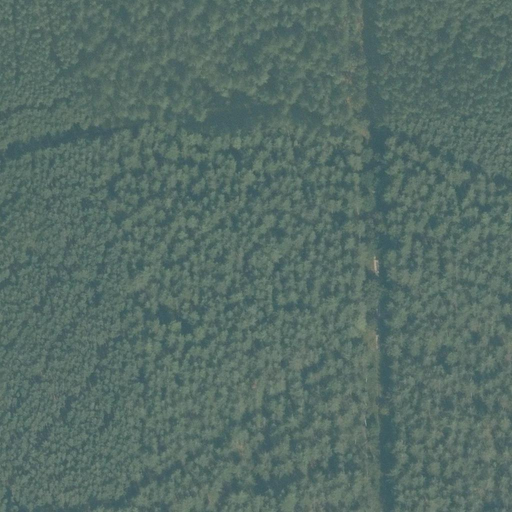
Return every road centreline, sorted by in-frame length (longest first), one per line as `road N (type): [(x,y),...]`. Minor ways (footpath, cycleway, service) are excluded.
road 1 (track): [(511,196),(267,101),(0,164)]
road 2 (track): [(383,511),(374,333),(92,511)]
road 3 (track): [(374,333),(364,134)]
road 4 (track): [(361,0),(364,134)]
